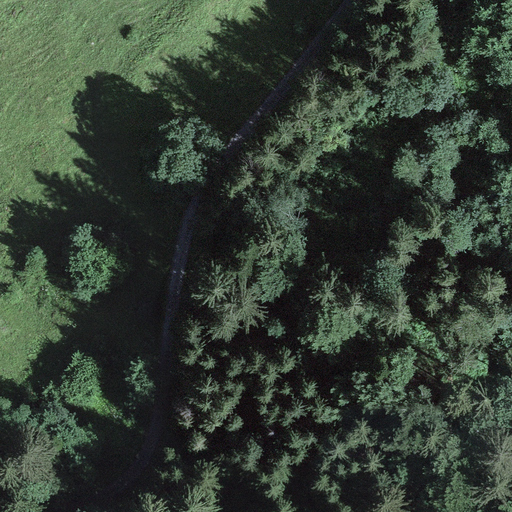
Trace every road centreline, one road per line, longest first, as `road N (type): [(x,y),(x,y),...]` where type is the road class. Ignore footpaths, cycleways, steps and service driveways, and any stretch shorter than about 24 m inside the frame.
road 1 (track): [(61,511),(116,489),(147,459),(157,431),(168,285),(191,193),(351,0)]
road 2 (track): [(0,451),(87,404),(166,314)]
